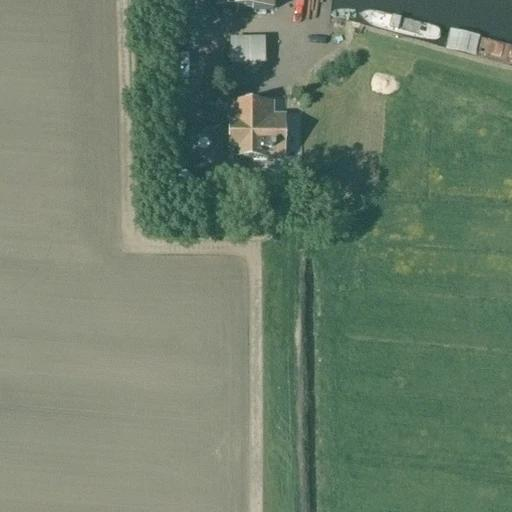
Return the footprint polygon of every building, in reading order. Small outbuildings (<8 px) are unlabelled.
[(273,10),(272,0),(226,0),(226,10),(273,10)] [(165,19),(165,57),(180,57),(180,19),(165,19)] [(221,34),(222,61),(256,59),(255,32),(221,34)] [(279,118),(272,118),(273,106),(228,106),(227,162),(279,163),(279,118)] [(167,217),(196,209),(189,183),(186,184),(182,168),(156,175),(167,217)]
